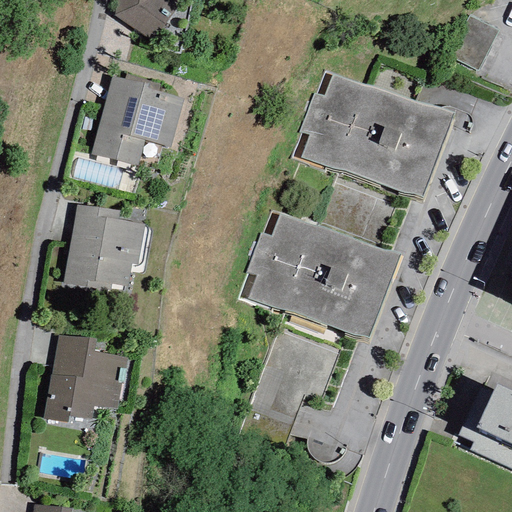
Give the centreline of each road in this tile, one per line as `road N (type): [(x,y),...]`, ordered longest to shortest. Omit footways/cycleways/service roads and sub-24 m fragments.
road 1 (residential): [(100,0),(31,293),(4,511)]
road 2 (secondary): [(372,511),(428,347),(511,157)]
